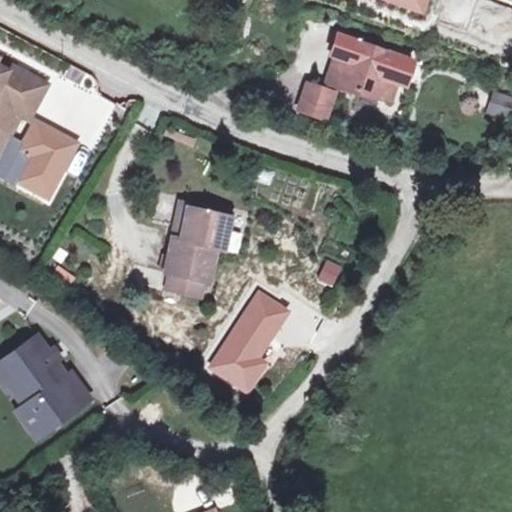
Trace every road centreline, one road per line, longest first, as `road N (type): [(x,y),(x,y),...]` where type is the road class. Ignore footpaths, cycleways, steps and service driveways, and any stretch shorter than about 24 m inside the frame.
road 1 (unclassified): [(0,5),(251,130),(431,186)]
road 2 (residential): [(431,186),(353,321),(290,396),(255,475),(272,511)]
